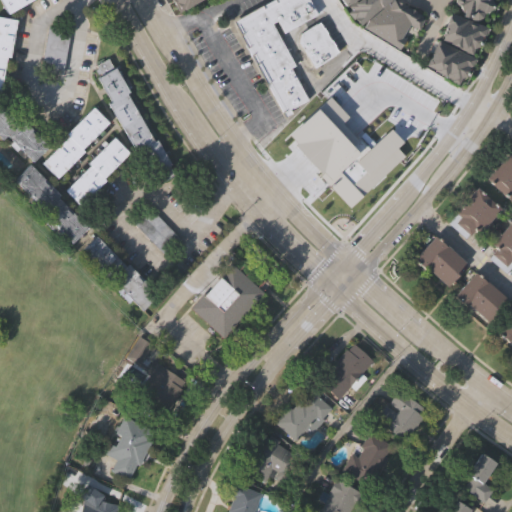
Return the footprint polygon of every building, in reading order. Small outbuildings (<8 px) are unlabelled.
[(29,0),(10,12),(3,0),(29,0)] [(168,0),(197,0),(175,12),(168,0)] [(285,115),(232,20),(236,18),(230,8),(235,6),(241,15),(267,0),(311,0),(318,12),(284,30),(277,18),(273,20),(296,63),(291,66),(300,82),(305,80),(309,87),(305,89),(309,97),(289,108),(291,111),(285,115)] [(350,6),(357,0),(389,0),(361,24),(355,18),(354,19),(349,12),(352,8),(350,6)] [(362,24),(390,0),(398,0),(422,15),(420,16),(424,18),(418,28),(408,24),(401,36),(405,37),(399,46),(362,24)] [(456,1),(456,0),(493,0),(495,5),(493,9),(483,12),(481,17),(475,18),(462,13),(456,1)] [(475,47),(473,54),(442,38),(448,19),(446,18),(448,12),(489,27),(484,38),(484,42),(480,46),(475,47)] [(2,91),(0,90),(0,15),(17,18),(11,55),(8,55),(2,91)] [(301,31),(320,19),(339,50),(315,65),(299,41),(301,31)] [(74,29),(64,72),(42,67),(52,23),(74,29)] [(113,100),(96,68),(99,66),(97,62),(117,52),(133,85),(130,87),(131,90),(127,92),(128,93),(133,90),(144,111),(141,113),(142,117),(147,114),(157,133),(153,136),(155,139),(163,136),(175,158),(170,160),(176,173),(164,179),(158,168),(147,174),(110,101),(113,100)] [(379,102),(418,127),(434,102),(395,77),(379,102)] [(326,89),(283,128),(347,199),(408,144),(386,120),(368,136),(326,89)] [(24,158),(10,142),(14,138),(9,133),(4,137),(0,132),(0,100),(19,121),(24,116),(49,144),(34,158),(29,153),(24,158)] [(43,159),(70,134),(66,130),(94,104),(110,121),(104,126),(108,131),(92,145),(89,142),(83,147),(85,150),(79,156),(83,160),(68,174),(65,170),(58,175),(43,159)] [(66,187),(71,182),(67,178),(83,163),(87,167),(91,163),(88,161),(94,156),(89,151),(105,137),(108,141),(115,135),(130,151),(104,175),(108,180),(82,204),(66,187)] [(511,194),(510,197),(488,176),(508,154),(511,157),(511,194)] [(32,162),(61,193),(59,195),(88,227),(72,241),(62,230),(58,234),(44,219),(48,216),(43,210),(45,208),(39,202),(35,206),(22,191),(25,188),(15,177),(32,162)] [(447,217),(477,185),(503,208),(478,234),(473,229),(466,236),(447,217)] [(160,251),(176,236),(148,208),(133,223),(160,251)] [(488,255),(496,246),(493,243),(511,218),(511,264),(507,271),(488,255)] [(159,294),(144,309),(134,298),(130,302),(115,287),(119,283),(113,278),(110,281),(99,268),(96,272),(87,262),(90,260),(81,249),(98,233),(127,264),(130,262),(159,294)] [(415,258),(435,235),(465,261),(456,270),(459,273),(448,286),(427,267),(426,268),(415,258)] [(224,335),(193,307),(241,254),(267,277),(259,286),(264,290),(224,335)] [(507,296),(497,307),(500,309),(489,321),(469,302),(467,305),(455,295),(476,271),(487,281),(488,280),(507,296)] [(511,337),(509,340),(497,330),(511,311),(511,337)] [(371,363),(336,400),(316,381),(351,344),(371,363)] [(183,381),(164,414),(133,395),(152,363),(183,381)] [(330,409),(298,445),(274,424),(306,388),(330,409)] [(404,441),(374,422),(395,391),(425,410),(404,441)] [(128,480),(107,470),(114,457),(103,452),(119,416),(151,431),(128,480)] [(390,447),(367,486),(341,471),(365,431),(390,447)] [(274,485),(245,468),(263,437),(291,454),(274,485)] [(458,486),(480,454),(494,463),(481,483),(492,490),(483,503),(458,486)] [(362,495),(351,511),(316,511),(335,479),(362,495)] [(258,494),(251,511),(225,511),(235,486),(258,494)] [(119,511),(86,511),(93,492),(106,496),(104,501),(121,507),(119,511)] [(469,511),(468,511),(440,511),(449,498),(469,511)]
